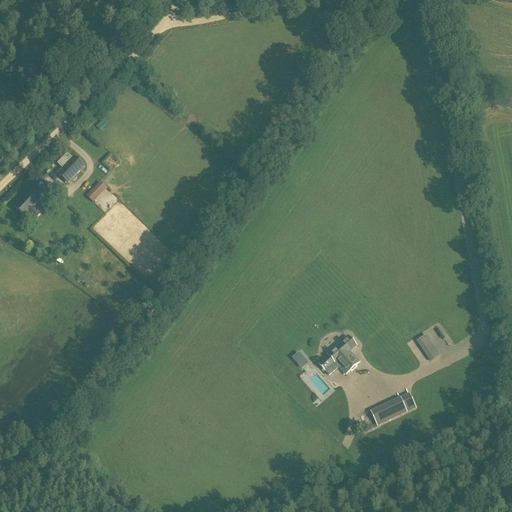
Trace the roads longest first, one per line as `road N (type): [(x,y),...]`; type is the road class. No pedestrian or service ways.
road 1 (track): [(0,189),(160,27)]
road 2 (track): [(309,0),(160,27)]
